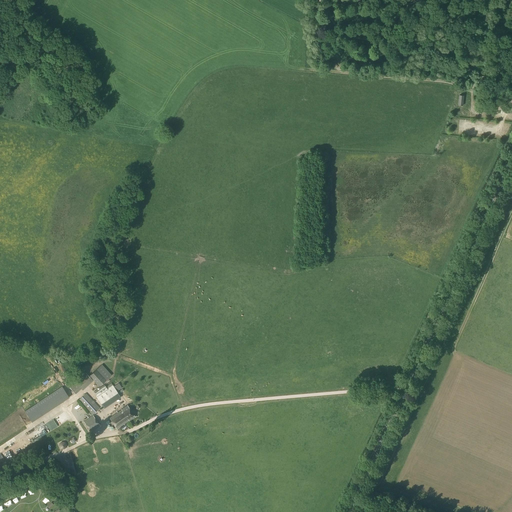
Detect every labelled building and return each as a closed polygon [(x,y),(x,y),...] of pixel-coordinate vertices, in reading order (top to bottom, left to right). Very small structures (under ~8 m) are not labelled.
[(99,386),(111,375),(102,364),(89,375),(99,386)] [(112,386),(111,383),(108,386),(107,384),(104,385),(104,384),(94,392),(97,396),(96,396),(104,408),(120,397),(112,385),(112,386)] [(63,387),(26,412),(32,422),(69,397),(63,387)] [(91,415),(99,408),(86,393),(78,400),(91,415)] [(129,421),(135,417),(127,405),(121,409),(121,410),(109,418),(117,429),(129,421)] [(84,410),(80,415),(84,418),(88,413),(84,410)] [(90,432),(100,425),(93,415),(83,422),(90,432)] [(27,423),(26,424),(24,422),(18,428),(19,429),(17,431),(20,434),(30,425),(27,423)] [(66,447),(67,445),(66,444),(65,442),(64,441),(63,441),(62,441),(60,442),(59,443),(58,444),(58,446),(58,447),(59,449),(61,449),(62,450),(63,450),(64,449),(65,449),(66,447)]
